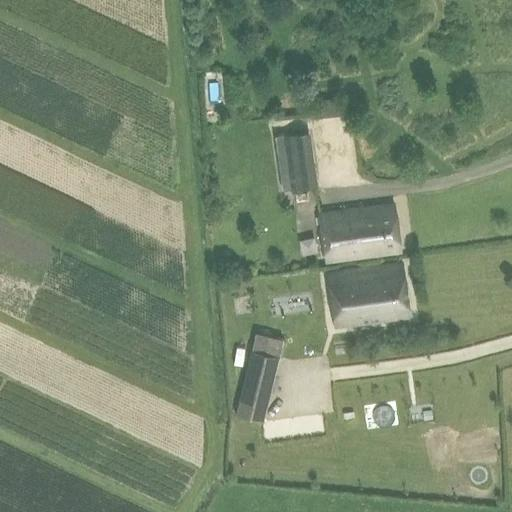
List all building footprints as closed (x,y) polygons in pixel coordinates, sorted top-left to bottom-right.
[(310,131),(281,135),(284,150),(312,147),(310,131)] [(328,259),(378,251),(403,248),(396,200),(321,211),(328,259)] [(296,236),(301,248),(313,244),(309,231),(296,236)] [(404,260),(346,268),(329,271),(337,324),(412,314),(404,260)] [(254,333),(235,414),(264,421),(283,340),(254,333)]
